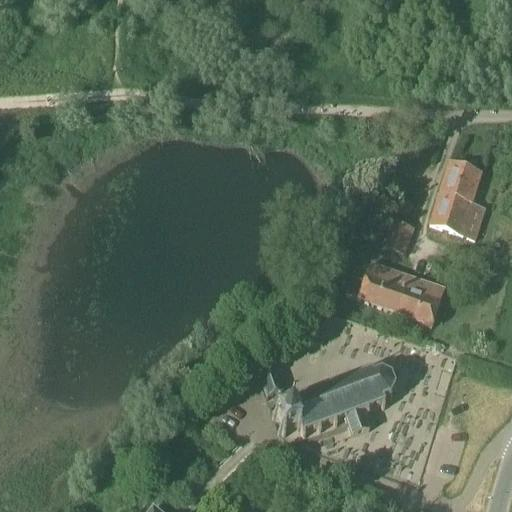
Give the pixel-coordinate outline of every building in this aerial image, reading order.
[(474,245),(483,216),(470,212),(480,178),(447,168),(427,229),(474,245)] [(408,282),(370,268),(362,288),(351,284),(345,300),(357,304),(356,306),(395,320),(408,282)] [(408,282),(395,320),(430,332),(443,294),(408,282)] [(372,380),(370,375),(288,407),(291,413),(274,419),(282,438),(299,432),(301,440),(344,423),(350,442),(368,435),(363,416),(382,409),(381,406),(389,403),(393,392),(390,383),(379,378),(372,380)] [(267,399),(281,394),(275,376),(260,383),(267,399)]
